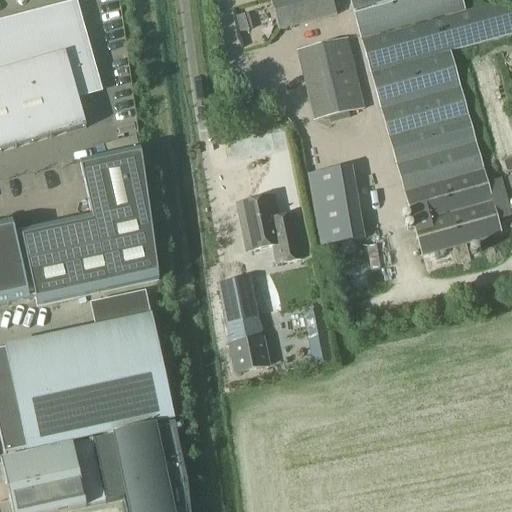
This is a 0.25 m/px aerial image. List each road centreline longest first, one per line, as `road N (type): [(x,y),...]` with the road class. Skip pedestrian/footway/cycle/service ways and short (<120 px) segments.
road 1 (unknown): [(184,0),(214,217),(251,284),(269,369)]
road 2 (unknown): [(212,0),(226,54),(239,68),(259,79),(313,140),(329,149),(363,147),(404,281)]
